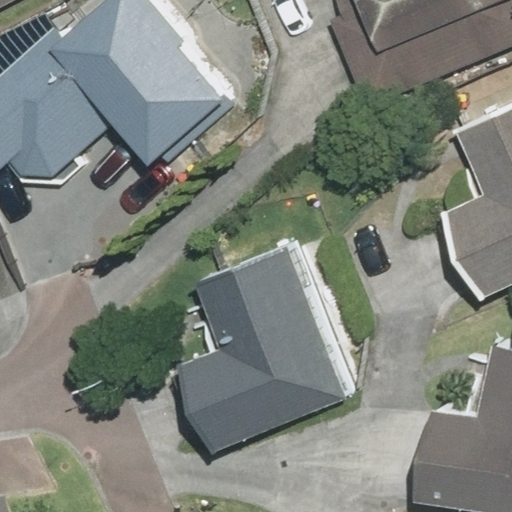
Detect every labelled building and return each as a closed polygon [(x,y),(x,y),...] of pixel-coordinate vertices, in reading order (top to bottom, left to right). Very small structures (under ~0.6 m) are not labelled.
[(0,0),(0,17),(34,0),(0,0)] [(244,89),(163,0),(113,0),(75,34),(65,23),(0,80),(0,156),(37,198),(129,115),(168,157),(244,89)] [(511,40),(511,0),(362,0),(363,0),(339,10),(375,96),(511,40)] [(511,282),(511,101),(464,123),(492,185),(454,202),(494,290),(511,282)] [(351,390),(294,241),(207,274),(231,337),(190,352),(223,438),(351,390)] [(511,506),(511,338),(504,337),(490,406),(441,396),(423,488),(511,506)]
